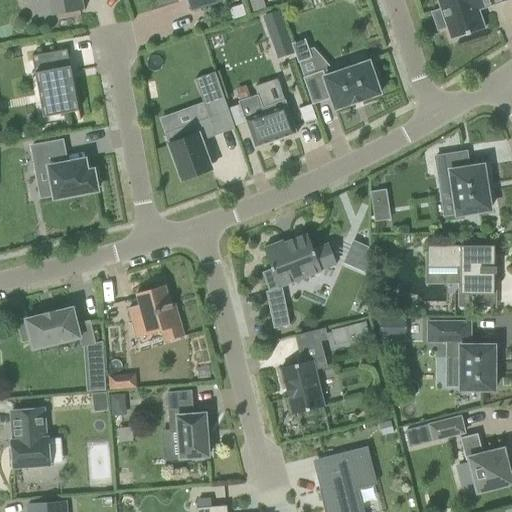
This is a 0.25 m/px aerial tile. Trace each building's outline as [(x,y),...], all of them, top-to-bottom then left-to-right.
[(37,0),(37,2),(48,0),(50,0),(53,16),(85,10),(82,0),(37,0)] [(220,3),(218,0),(159,0),(162,6),(178,0),(189,0),(193,12),(220,3)] [(249,0),(253,12),(265,9),(261,0),(249,0)] [(511,0),(440,0),(444,11),(435,14),(441,31),(450,28),(454,41),(487,30),(481,11),(511,0)] [(246,16),(243,5),(230,10),(234,20),(246,16)] [(287,35),(279,12),(265,17),(273,39),(287,35)] [(292,44),(299,62),(312,58),(306,39),(292,44)] [(33,56),(44,118),(79,111),(68,50),(33,56)] [(323,71),(304,78),(313,104),(331,98),(335,110),(381,94),(375,78),(379,77),(374,64),(371,66),(370,62),(326,77),(323,71)] [(165,133),(181,179),(201,173),(212,169),(211,166),(202,140),(235,129),(216,72),(196,79),(210,118),(165,133)] [(239,102),(255,149),(297,135),(286,101),(263,108),(259,95),(239,102)] [(300,108),(304,122),(315,118),(311,105),(300,108)] [(36,167),(37,172),(49,170),(55,199),(98,191),(97,187),(100,187),(98,174),(95,175),(94,171),(88,172),(86,161),(67,164),(63,141),(32,147),(33,152),(36,167)] [(457,215),(471,213),(491,210),(488,193),(489,193),(487,183),(486,183),(483,166),(465,169),(462,153),(436,158),(442,194),(453,192),(457,215)] [(280,243),(260,251),(268,271),(259,275),(266,293),(269,292),(283,286),(318,272),(318,271),(333,265),(325,245),(310,251),(303,236),(280,245),(280,243)] [(344,263),(370,274),(370,247),(354,240),(344,263)] [(428,246),(428,268),(461,268),(461,294),(494,295),(494,268),(497,268),(497,266),(495,266),(495,246),(428,246)] [(140,305),(129,308),(132,321),(143,317),(148,335),(170,329),(173,340),(185,336),(177,311),(173,312),(166,286),(137,294),(140,305)] [(292,326),(283,286),(269,292),(276,329),(292,326)] [(26,320),(26,321),(27,321),(34,348),(33,348),(34,350),(35,349),(79,337),(79,338),(80,338),(82,347),(96,344),(91,320),(77,324),(73,310),(74,310),(73,308),(72,308),(72,309),(55,313),(55,312),(44,315),(44,316),(28,320),(28,319),(26,320)] [(428,322),(428,342),(448,342),(448,358),(460,358),(460,390),(495,390),(495,373),(496,373),(496,363),(495,363),(495,346),(469,345),(469,342),(471,342),(471,322),(428,322)] [(324,407),(315,370),(328,367),(321,341),(298,347),(302,363),(281,368),(293,415),(324,407)] [(110,390),(138,388),(137,373),(109,376),(110,390)] [(192,391),(168,393),(171,432),(179,431),(181,459),(209,456),(208,439),(207,437),(207,433),(208,432),(207,432),(206,414),(194,415),(192,391)] [(109,410),(107,392),(93,394),(95,412),(109,410)] [(112,393),(112,411),(127,412),(128,393),(112,393)] [(10,450),(11,459),(13,459),(14,467),(51,465),(49,439),(46,439),(44,409),(12,411),(14,431),(13,431),(13,432),(14,432),(14,438),(14,440),(14,441),(12,442),(12,447),(10,450)] [(461,417),(430,425),(434,441),(465,433),(461,417)] [(383,435),(394,432),(391,421),(380,424),(383,435)] [(478,434),(461,438),(466,461),(470,460),(478,492),(511,483),(506,459),(504,459),(502,450),(483,455),(478,434)] [(367,447),(324,458),(328,472),(321,474),(324,489),(320,490),(325,511),(362,511),(357,488),(376,483),(367,447)] [(70,511),(69,502),(29,505),(29,511),(70,511)]
